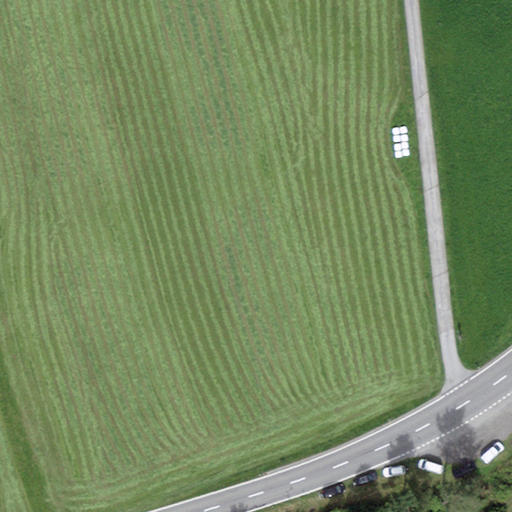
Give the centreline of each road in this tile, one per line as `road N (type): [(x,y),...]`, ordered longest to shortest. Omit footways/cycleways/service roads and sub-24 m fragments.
road 1 (track): [(471,399),(447,340),(412,0)]
road 2 (secondary): [(199,511),(382,448),(511,371)]
